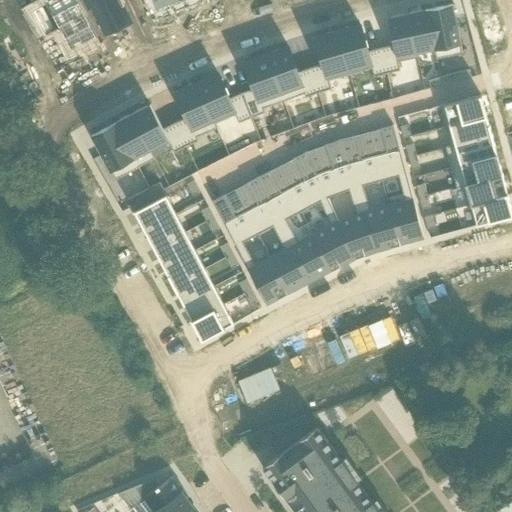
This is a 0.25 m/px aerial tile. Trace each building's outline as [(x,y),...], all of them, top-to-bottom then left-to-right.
[(77,0),(59,0),(47,7),(69,49),(69,50),(69,51),(97,36),(97,35),(96,35),(77,0)] [(84,0),(88,8),(92,6),(105,33),(130,21),(120,0),(84,0)] [(152,0),(156,9),(178,0),(179,0),(180,0),(179,0),(152,0)] [(452,4),(425,10),(436,59),(462,53),(452,4)] [(42,6),(32,11),(44,33),(55,28),(42,6)] [(425,11),(408,14),(417,58),(418,57),(417,53),(433,49),(435,59),(436,59),(425,10),(425,11)] [(31,11),(0,29),(0,34),(9,49),(7,50),(15,63),(17,62),(25,77),(48,63),(34,40),(44,33),(32,11),(31,11)] [(393,45),(380,48),(386,73),(400,70),(398,62),(417,58),(408,14),(387,18),(393,45)] [(360,25),(337,32),(349,75),(371,69),(373,77),(386,73),(380,48),(367,52),(360,25)] [(322,65),(310,68),(318,93),(331,89),(329,81),(349,75),(337,32),(315,38),(322,65)] [(288,47),(266,55),(283,101),(303,94),(305,98),(318,93),(310,68),(297,73),(288,47)] [(253,89),(241,93),(251,117),(264,112),(263,109),(283,101),(266,55),(244,63),(253,89)] [(469,69),(440,77),(442,85),(471,78),(469,69)] [(217,73),(196,83),(216,128),(221,138),(240,129),(238,123),(251,117),(241,93),(229,99),(217,73)] [(440,77),(428,80),(430,89),(442,85),(440,77)] [(186,118),(174,123),(185,146),(198,141),(196,137),(216,128),(196,83),(175,93),(186,118)] [(480,96),(439,107),(445,127),(486,116),(480,96)] [(149,105),(131,115),(154,159),(171,149),(173,153),(185,146),(174,123),(162,129),(149,105)] [(115,123),(114,123),(138,167),(139,167),(154,159),(131,115),(115,123)] [(486,116),(445,127),(450,146),(445,147),(445,148),(492,136),(489,126),(488,126),(486,116)] [(290,121),(293,128),(301,125),(298,118),(290,121)] [(114,123),(91,136),(115,180),(138,167),(114,123)] [(274,123),(266,126),(270,137),(278,134),(274,123)] [(386,152),(374,155),(381,181),(398,177),(404,202),(388,206),(399,245),(399,244),(423,238),(393,125),(379,129),(386,152)] [(407,125),(400,127),(403,138),(410,136),(407,125)] [(354,136),(340,140),(375,251),(399,245),(388,206),(370,211),(363,186),(381,181),(374,155),(360,159),(354,136)] [(492,136),(445,148),(451,168),(496,156),(494,146),(492,136)] [(335,167),(316,174),(326,198),(348,191),(356,215),(337,222),(353,259),(375,251),(340,140),(327,144),(335,167)] [(413,144),(405,147),(408,158),(416,156),(413,144)] [(303,180),(288,188),(301,212),(320,202),(330,226),(313,235),(331,270),(353,259),(337,222),(326,198),(316,174),(306,152),(292,159),(303,180)] [(416,156),(408,158),(411,170),(419,168),(416,156)] [(496,156),(451,168),(456,187),(502,175),(499,165),(496,156)] [(269,171),(258,177),(269,198),(267,200),(310,281),(331,270),(331,271),(331,270),(313,235),(298,242),(286,220),(301,212),(288,188),(281,192),(269,171)] [(502,175),(456,187),(456,188),(465,186),(470,205),(507,195),(504,185),(505,185),(502,175)] [(257,205),(245,211),(258,235),(272,227),(284,250),(269,257),(288,293),(310,281),(267,200),(269,198),(258,177),(246,184),(257,205)] [(194,181),(187,184),(192,195),(199,191),(194,181)] [(160,183),(149,188),(153,195),(164,190),(160,183)] [(423,184),(416,186),(419,198),(426,195),(423,184)] [(149,188),(128,199),(132,206),(153,195),(149,188)] [(166,195),(134,212),(144,231),(176,214),(166,195)] [(224,195),(211,202),(266,305),(288,293),(269,257),(255,265),(243,242),(258,235),(245,211),(235,216),(224,195)] [(426,195),(419,198),(422,209),(430,207),(426,195)] [(511,213),(507,195),(470,205),(476,225),(511,215),(511,213)] [(208,207),(201,211),(206,221),(213,218),(208,207)] [(176,214),(144,231),(153,249),(186,232),(176,214)] [(432,215),(424,217),(427,229),(435,227),(432,215)] [(213,218),(206,221),(212,232),(219,228),(213,218)] [(186,232),(153,249),(163,267),(195,250),(186,232)] [(227,243),(220,247),(225,257),(232,254),(227,243)] [(195,250),(163,267),(172,285),(205,268),(195,250)] [(232,254),(225,257),(231,268),(238,264),(232,254)] [(205,268),(172,285),(182,303),(214,286),(205,268)] [(246,279),(239,283),(244,293),(251,290),(246,279)] [(214,286),(182,303),(192,321),(224,304),(214,286)] [(251,290),(244,293),(250,304),(257,300),(251,290)] [(224,304),(192,321),(202,340),(234,323),(224,304)] [(291,511),(380,511),(313,414),(253,455),(291,511)] [(155,478),(118,493),(130,510),(133,508),(136,511),(154,511),(182,492),(170,477),(160,484),(155,478)] [(182,492),(154,511),(184,511),(192,506),(182,492)] [(511,511),(511,499),(492,511),(511,511)]
